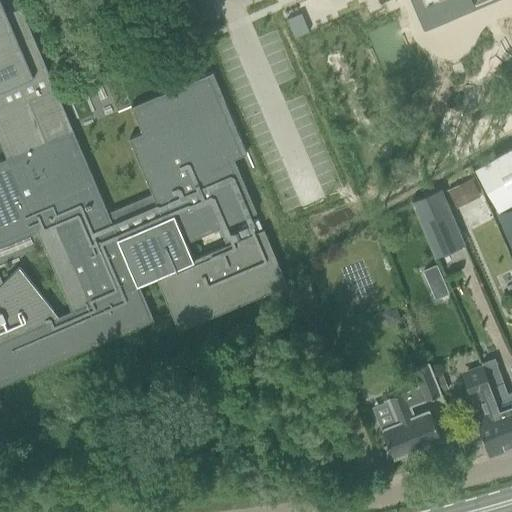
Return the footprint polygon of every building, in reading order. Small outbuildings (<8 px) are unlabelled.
[(0,0),(0,145),(6,159),(0,161),(0,406),(0,407),(2,406),(0,401),(0,386),(154,320),(138,284),(157,277),(179,330),(287,285),(264,230),(237,241),(230,223),(256,212),(234,159),(247,153),(212,72),(131,107),(142,133),(129,139),(152,194),(108,213),(32,35),(20,7),(6,13),(0,0)] [(412,0),(413,2),(424,29),(474,8),(470,0),(412,0)] [(301,13),(286,20),(294,38),(309,32),(301,13)] [(511,201),(511,146),(475,167),(498,209),(511,201)] [(456,209),(480,197),(471,179),(447,191),(456,209)] [(410,202),(434,258),(465,245),(441,189),(410,202)] [(511,208),(499,214),(511,244),(511,208)] [(439,272),(427,277),(436,300),(448,296),(439,272)] [(396,308),(383,313),(388,326),(401,321),(396,308)] [(387,398),(397,423),(382,429),(388,444),(383,446),(383,448),(384,447),(388,457),(392,456),(393,459),(411,452),(413,449),(412,447),(419,444),(420,446),(424,447),(441,440),(429,410),(414,416),(410,406),(424,401),(441,395),(428,362),(411,369),(418,386),(404,392),(404,391),(387,398)] [(511,444),(484,375),(481,367),(464,374),(471,395),(479,392),(487,414),(475,418),(488,453),(511,444)] [(499,370),(484,375),(511,444),(511,443),(511,390),(507,393),(499,370)] [(442,374),(435,377),(441,393),(448,390),(442,374)]
